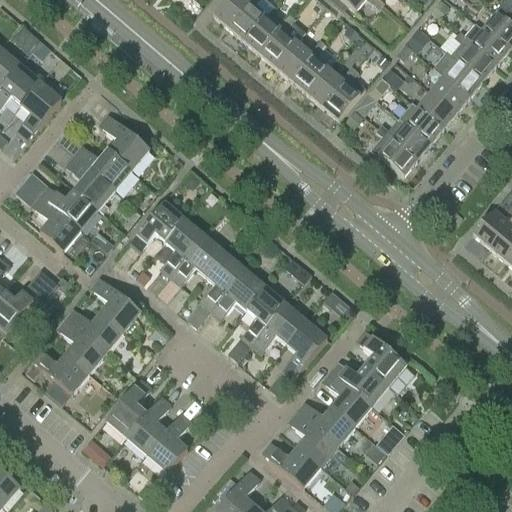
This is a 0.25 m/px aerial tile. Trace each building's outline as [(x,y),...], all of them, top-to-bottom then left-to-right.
[(228,0),(212,21),(228,34),(249,9),(253,11),(258,5),(252,0),(250,0),(246,5),(239,0),(228,0)] [(368,1),(366,0),(334,0),(354,17),(365,4),(368,1)] [(366,0),(368,1),(365,4),(371,9),(377,3),(373,0),(366,0)] [(429,0),(416,0),(414,3),(423,10),(431,1),(429,0)] [(377,3),(371,9),(378,15),(383,8),(377,3)] [(511,3),(501,4),(502,11),(495,19),(511,33),(511,3)] [(244,47),(265,22),(253,11),(249,9),(228,34),(244,47)] [(265,22),(244,47),(259,60),(280,35),(284,37),(289,31),(282,25),(270,15),(265,22)] [(275,73),(296,48),(304,38),(292,27),(295,24),(288,19),(282,25),(289,31),(284,37),(280,35),(259,60),(275,73)] [(482,35),(508,56),(511,50),(511,33),(495,19),(482,35)] [(463,45),(494,72),(508,56),(482,35),(474,28),(464,41),(465,41),(464,42),(465,42),(463,45)] [(349,31),(343,38),(351,45),(357,38),(349,31)] [(465,41),(464,41),(459,36),(453,43),(459,48),(449,61),(481,87),(494,72),(463,45),(465,42),(464,42),(465,41)] [(319,45),(314,51),(320,57),(326,51),(319,45)] [(296,48),(275,73),(290,87),(312,61),(315,64),(320,57),(314,51),(308,58),(296,48)] [(0,54),(0,93),(19,71),(0,54)] [(443,82),(468,103),(481,87),(449,61),(445,57),(432,73),(443,82)] [(381,60),(376,66),(383,72),(388,66),(381,60)] [(306,100),(327,74),(315,64),(312,61),(290,87),(306,100)] [(19,71),(0,93),(0,114),(10,103),(20,111),(39,88),(19,71)] [(345,78),(352,83),(357,77),(350,71),(345,78)] [(383,81),(381,83),(389,90),(394,95),(403,85),(401,84),(399,82),(398,81),(397,80),(396,79),(395,78),(394,78),(392,76),(391,76),(391,75),(390,74),(389,74),(389,73),(387,76),(386,77),(383,81)] [(352,83),(345,78),(340,84),(327,74),(306,100),(322,113),(343,87),(346,90),(352,83)] [(443,82),(430,97),(455,119),(468,103),(443,82)] [(343,87),(322,113),(338,126),(359,101),(365,94),(352,83),(346,90),(343,87)] [(378,86),(372,93),(381,100),(389,90),(381,83),(380,83),(379,85),(378,86)] [(39,88),(20,111),(30,120),(15,137),(26,147),(61,105),(39,88)] [(455,119),(430,97),(417,113),(442,134),(455,119)] [(442,134),(417,113),(410,108),(397,123),(404,129),(429,150),(442,134)] [(359,109),(355,115),(363,122),(368,117),(367,116),(359,109)] [(354,116),(344,127),(353,134),(362,123),(354,116)] [(108,157),(131,176),(149,155),(108,120),(98,132),(116,147),(108,157)] [(391,144),(416,166),(429,150),(404,129),(393,141),(391,144)] [(381,142),(387,136),(380,130),(375,137),(381,142)] [(391,144),(393,141),(387,136),(381,142),(371,155),(403,182),(416,166),(391,144)] [(65,137),(47,158),(64,172),(73,161),(81,151),(82,151),(65,137)] [(73,161),(114,196),(131,176),(108,157),(99,167),(81,151),(73,161)] [(73,197),(97,217),(114,196),(73,161),(64,172),(82,187),(73,197)] [(39,202),(80,237),(97,217),(73,197),(65,207),(47,192),(39,202)] [(80,237),(39,202),(30,212),(48,228),(39,238),(62,258),(80,237)] [(165,248),(184,225),(163,207),(128,248),(140,258),(155,239),(165,248)] [(472,239),(489,253),(510,228),(511,229),(511,218),(507,225),(493,214),(472,239)] [(184,225),(165,248),(175,256),(159,274),(170,284),(204,242),(184,225)] [(489,253),(506,267),(511,259),(511,229),(510,228),(489,253)] [(204,242),(170,284),(180,292),(196,273),(206,282),(224,259),(204,242)] [(224,259),(206,282),(216,290),(200,309),(211,318),(245,276),(224,259)] [(292,263),(284,272),(303,289),(311,279),(292,263)] [(0,265),(0,302),(3,298),(0,295),(0,283),(9,273),(0,265)] [(57,292),(50,285),(39,276),(13,307),(3,298),(0,302),(0,344),(5,339),(19,322),(27,329),(57,292)] [(245,276),(211,318),(220,325),(236,307),(246,316),(265,293),(245,276)] [(99,319),(123,339),(140,318),(99,284),(90,294),(108,309),(99,319)] [(265,293),(246,316),(256,324),(240,342),(251,352),(285,310),(265,293)] [(331,297),(323,306),(332,314),(340,304),(331,297)] [(285,310),(251,352),(261,360),(277,341),(287,350),(305,327),(285,310)] [(64,325),(106,359),(123,339),(99,319),(91,329),(73,314),(64,325)] [(65,360),(89,380),(106,359),(64,325),(56,335),(73,350),(65,360)] [(305,327),(287,350),(297,358),(281,377),(292,386),(326,344),(305,327)] [(365,373),(388,392),(405,371),(365,336),(355,347),(373,363),(365,373)] [(89,380),(65,360),(57,369),(39,355),(30,366),(71,401),(89,380)] [(330,377),(370,412),(388,392),(365,373),(357,382),(339,367),(330,377)] [(330,413),(353,432),(370,412),(330,377),(321,388),(339,403),(330,413)] [(105,426),(126,443),(145,420),(135,412),(150,394),(139,385),(105,426)] [(165,437),(155,429),(170,411),(160,402),(145,420),(126,443),(146,460),(165,437)] [(296,418),(336,453),(353,432),(330,413),(322,423),(304,408),(296,418)] [(296,453),(319,473),(336,453),(296,418),(287,429),(305,443),(296,453)] [(165,437),(146,460),(167,478),(186,455),(175,446),(190,428),(179,419),(165,437)] [(392,429),(364,458),(375,469),(403,441),(392,429)] [(85,452),(84,453),(84,454),(85,456),(86,456),(87,457),(88,458),(89,459),(90,459),(90,460),(91,460),(92,460),(93,461),(94,462),(94,461),(95,461),(95,462),(97,462),(98,462),(99,462),(100,461),(100,459),(102,458),(102,457),(102,456),(102,455),(100,454),(100,453),(98,452),(98,450),(97,450),(97,449),(96,449),(95,448),(94,446),(92,445),(91,444),(90,445),(90,446),(89,446),(89,447),(88,447),(87,449),(87,450),(86,450),(85,450),(85,451),(85,452)] [(319,473),(296,453),(288,463),(270,448),(261,459),(301,494),(319,473)] [(0,511),(2,511),(19,493),(0,476),(0,511)] [(253,511),(244,504),(259,486),(248,477),(237,490),(224,505),(218,511),(253,511)] [(229,483),(216,498),(224,505),(237,490),(229,483)] [(139,496),(138,498),(138,500),(139,500),(140,501),(141,502),(142,502),(142,503),(144,505),(146,505),(147,505),(148,504),(148,503),(149,503),(149,501),(150,501),(151,499),(152,498),(153,496),(155,494),(156,493),(158,490),(159,489),(159,488),(157,486),(156,486),(155,485),(154,485),(149,490),(149,491),(147,492),(145,493),(141,494),(139,496)] [(288,511),(289,511),(279,502),(270,511),(288,511)]
